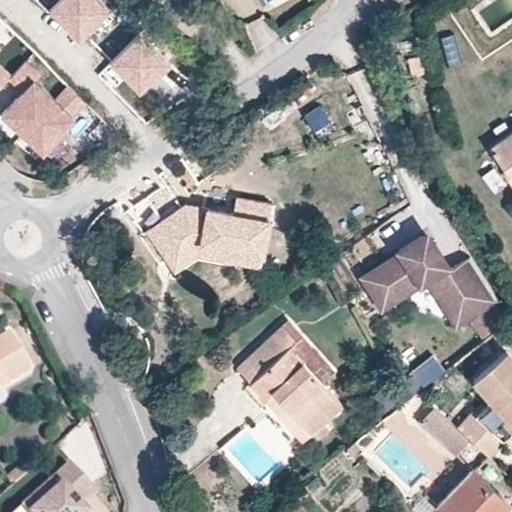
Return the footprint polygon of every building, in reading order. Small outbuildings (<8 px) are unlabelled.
[(109,10),(99,0),(59,0),(49,10),(79,40),(109,10)] [(260,47),(277,37),(262,13),(246,23),(260,47)] [(170,63),(140,33),(110,63),(140,93),(170,63)] [(419,49),(415,36),(396,41),(400,55),(419,49)] [(43,150),(76,115),(73,112),(86,99),(67,82),(55,95),(35,77),(40,71),(26,57),(12,72),(9,76),(22,88),(1,111),(43,150)] [(0,60),(0,85),(9,76),(12,72),(0,60)] [(370,120),(363,104),(355,108),(363,124),(370,120)] [(377,133),(370,120),(363,124),(369,137),(377,133)] [(511,128),(489,145),(507,172),(511,169),(511,128)] [(381,143),(377,133),(369,137),(374,147),(381,143)] [(233,215),(186,206),(146,233),(174,274),(198,260),(263,269),(273,204),(236,199),(233,215)] [(450,265),(431,235),(421,232),(398,246),(400,249),(361,273),(381,304),(401,291),(399,283),(415,273),(426,275),(444,303),(465,290),(476,306),(496,294),(469,252),(450,265)] [(401,291),(426,275),(415,273),(399,283),(401,291)] [(476,306),(465,290),(444,303),(455,320),(476,306)] [(487,329),(505,315),(495,302),(476,316),(487,329)] [(487,329),(476,316),(471,320),(481,333),(487,329)] [(301,336),(287,320),(283,324),(297,339),(301,336)] [(334,371),(301,336),(297,339),(283,324),(245,359),(259,374),(251,381),(266,399),(274,392),(311,434),(313,432),(318,438),(328,428),(323,423),(343,404),(322,381),(334,371)] [(29,366),(8,329),(0,333),(0,378),(2,382),(29,366)] [(511,354),(505,347),(473,376),(492,397),(476,412),(472,408),(457,425),(469,436),(488,452),(511,425),(511,354)] [(259,374),(245,359),(237,367),(251,381),(259,374)] [(311,434),(274,392),(266,399),(304,440),(311,434)] [(469,436),(457,425),(432,402),(419,417),(456,451),(469,436)] [(363,450),(356,441),(347,449),(354,457),(363,450)] [(11,482),(33,463),(26,456),(5,473),(11,482)] [(81,511),(84,509),(77,501),(92,487),(68,460),(9,511),(81,511)] [(495,511),(507,499),(472,465),(437,502),(447,511),(495,511)]
